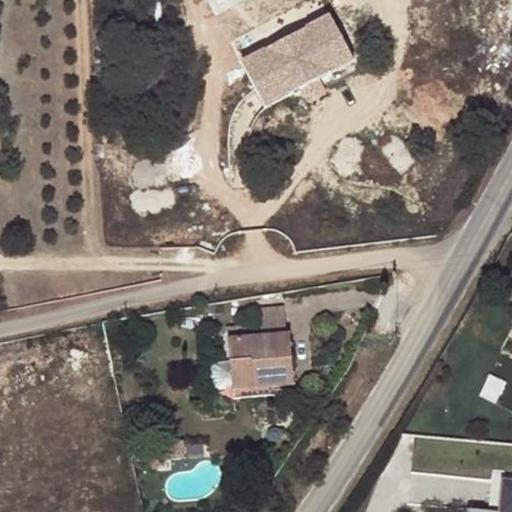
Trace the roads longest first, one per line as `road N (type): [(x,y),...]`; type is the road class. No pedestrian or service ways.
road 1 (residential): [(454,262),(331,266),(126,300),(0,337)]
road 2 (tertiary): [(454,262),(305,511)]
